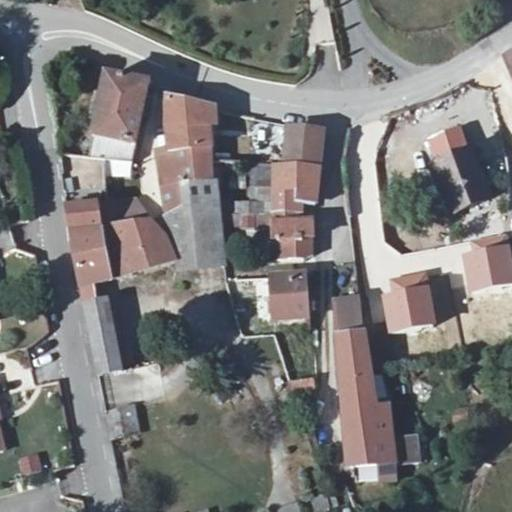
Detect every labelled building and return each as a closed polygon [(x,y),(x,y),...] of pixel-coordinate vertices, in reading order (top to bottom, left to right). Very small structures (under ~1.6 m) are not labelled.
[(511,52),(501,59),(511,86),(511,52)] [(103,139),(148,150),(162,90),(117,79),(103,139)] [(172,168),(160,169),(166,209),(185,208),(186,215),(188,242),(195,252),(203,259),(219,262),(216,186),(212,166),(225,167),(252,169),(250,152),(211,151),(210,129),(225,115),(168,102),(170,132),(172,155),(172,168)] [(309,191),(325,192),(324,140),(289,140),(289,157),(285,157),(286,205),(268,205),(267,222),(286,223),(285,229),(282,229),(283,244),(312,244),(313,229),(320,229),(321,214),(309,213),(309,206),(309,191)] [(486,197),(464,151),(426,169),(448,215),(486,197)] [(172,168),(172,155),(158,158),(160,169),(172,168)] [(74,208),(77,230),(98,375),(114,374),(104,302),(97,302),(98,283),(182,266),(174,247),(160,230),(154,230),(117,230),(106,230),(103,208),(74,208)] [(317,320),(312,278),(280,280),(284,322),(317,320)] [(385,413),(380,375),(373,323),(345,324),(357,470),(401,466),(395,412),(385,413)] [(316,385),(303,388),(306,403),(318,399),(316,385)] [(36,455),(18,459),(22,474),(40,470),(36,455)]
